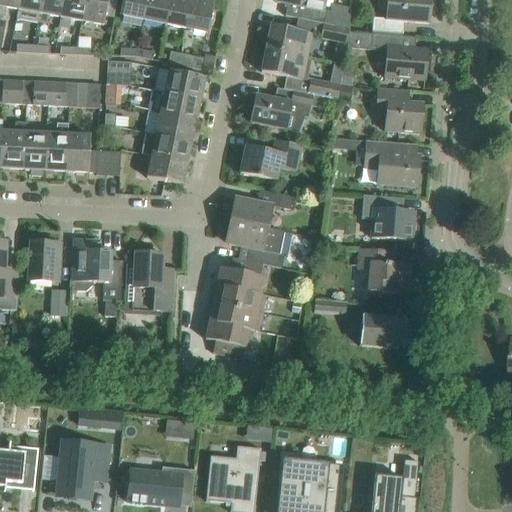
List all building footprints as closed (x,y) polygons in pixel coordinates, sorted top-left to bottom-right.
[(0,0),(0,17),(4,18),(4,14),(6,8),(17,10),(19,0),(0,0)] [(19,0),(17,10),(16,20),(37,24),(41,0),(19,0)] [(60,18),(63,0),(41,0),(37,24),(47,25),(49,16),(60,18)] [(81,22),(85,0),(63,0),(60,18),(58,28),(68,29),(70,20),(81,22)] [(107,0),(85,0),(81,22),(103,26),(106,10),(107,0)] [(143,21),(147,0),(124,0),(122,16),(143,21)] [(164,25),(169,0),(147,0),(143,21),(164,25)] [(185,29),(191,0),(169,0),(164,25),(185,29)] [(191,0),(185,29),(207,34),(214,0),(191,0)] [(334,27),(337,14),(322,11),(324,0),(275,0),(275,3),(299,8),(296,19),(303,21),(334,27)] [(387,0),(386,20),(373,19),(372,32),(402,34),(403,22),(429,24),(430,0),(387,0)] [(311,37),(346,44),(348,33),(348,30),(334,27),(303,21),(301,33),(270,26),(265,50),(306,58),(311,37)] [(346,49),(386,53),(384,79),(424,82),(426,51),(398,49),(399,37),(379,36),(371,35),(351,33),(348,33),(346,44),(347,44),(346,49)] [(16,46),(16,53),(32,54),(33,46),(16,46)] [(50,47),(33,46),(32,54),(49,55),(50,47)] [(59,56),(76,56),(76,49),(60,48),(59,56)] [(76,49),(76,56),(93,57),(93,49),(76,49)] [(136,58),(137,50),(120,49),(120,57),(136,58)] [(137,50),(136,58),(152,61),(154,53),(137,50)] [(332,63),(327,84),(310,81),(309,83),(302,81),(306,58),(265,50),(261,73),(291,79),(288,90),(284,88),(283,90),(322,98),(337,101),(340,86),(342,70),(343,65),(332,63)] [(178,66),(180,55),(170,52),(167,64),(178,66)] [(204,59),(180,55),(178,66),(201,71),(204,59)] [(130,75),(131,64),(131,63),(107,62),(106,74),(130,75)] [(168,72),(164,94),(200,101),(204,79),(185,75),(169,72),(168,72)] [(106,74),(106,86),(130,87),(130,75),(106,74)] [(1,105),(13,105),(21,106),(22,82),(2,81),(1,105)] [(34,82),(22,82),(21,106),(33,106),(34,82)] [(49,83),(45,83),(34,82),(33,106),(48,107),(49,83)] [(65,84),(49,83),(48,107),(64,108),(65,84)] [(76,84),(65,84),(64,108),(75,108),(76,84)] [(88,85),(76,84),(75,108),(87,109),(88,85)] [(87,109),(99,110),(100,86),(88,85),(87,109)] [(250,124),(285,131),(285,130),(297,132),(304,119),(308,120),(310,107),(320,110),(322,98),(283,90),(281,102),(256,97),(250,124)] [(408,93),(377,90),(375,115),(385,116),(384,133),(420,136),(422,106),(407,105),(408,93)] [(159,115),(195,122),(200,101),(153,91),(153,92),(152,91),(147,112),(159,114),(159,115)] [(104,127),(115,128),(115,116),(104,115),(104,127)] [(159,115),(155,136),(191,143),(195,122),(159,115)] [(22,171),(24,134),(25,124),(15,123),(14,133),(3,133),(1,169),(22,171)] [(56,135),(46,135),(44,172),(66,173),(67,136),(68,125),(57,124),(56,135)] [(42,177),(42,171),(44,172),(46,135),(24,134),(22,171),(31,171),(30,177),(42,177)] [(144,134),(140,155),(151,157),(187,164),(191,143),(155,136),(144,134)] [(67,136),(66,173),(88,174),(89,152),(90,137),(67,136)] [(335,140),(335,149),(346,150),(347,141),(335,140)] [(301,147),(295,146),(275,142),(273,153),(245,148),(239,175),(276,183),(279,170),(296,174),(301,147)] [(407,146),(366,143),(364,169),(378,170),(377,185),(416,189),(418,159),(406,158),(407,146)] [(89,152),(88,174),(96,174),(96,152),(89,152)] [(96,174),(96,176),(107,177),(108,153),(96,152),(96,174)] [(108,153),(107,177),(119,178),(120,158),(120,153),(108,153)] [(187,164),(151,157),(146,179),(182,186),(187,164)] [(290,211),(293,198),(273,194),(270,207),(290,211)] [(391,199),(371,197),(363,196),(361,220),(372,221),(371,239),(411,242),(414,212),(390,211),(391,199)] [(269,206),(254,203),(234,199),(230,222),(267,230),(268,229),(264,228),(269,206)] [(233,223),(228,246),(249,250),(246,262),(262,265),(281,269),(284,256),(279,255),(282,244),(284,233),(267,230),(230,222),(233,223)] [(117,303),(120,303),(121,284),(109,284),(111,253),(94,252),(94,242),(73,241),(71,282),(69,281),(69,289),(74,289),(77,292),(86,293),(92,287),(93,284),(103,285),(102,302),(105,302),(104,318),(116,318),(117,303)] [(5,269),(6,244),(0,243),(0,299),(2,299),(1,312),(15,312),(16,300),(15,300),(17,270),(5,269)] [(58,266),(59,246),(31,245),(29,281),(57,282),(58,266)] [(394,253),(375,251),(358,250),(357,271),(369,272),(367,293),(404,295),(405,285),(408,285),(409,266),(394,265),(394,253)] [(127,266),(124,316),(159,317),(159,313),(172,314),(173,290),(161,290),(162,255),(134,254),(134,266),(127,266)] [(259,277),(262,265),(246,262),(232,259),(229,271),(220,269),(214,295),(210,294),(208,304),(262,315),(265,297),(261,296),(264,278),(259,277)] [(67,292),(52,291),(50,317),(66,317),(67,292)] [(346,303),(315,301),(314,314),(345,316),(346,303)] [(258,333),(262,315),(208,304),(206,313),(211,314),(205,341),(215,342),(212,354),(242,361),(245,349),(249,350),(253,332),(258,333)] [(405,320),(361,317),(359,347),(403,351),(405,320)] [(259,355),(258,368),(275,369),(299,371),(300,358),(276,356),(259,355)] [(78,412),(78,418),(93,420),(92,427),(120,430),(122,416),(78,412)] [(182,420),(180,439),(192,440),(194,422),(182,420)] [(264,429),(263,442),(271,443),(272,429),(264,429)] [(105,481),(108,449),(62,444),(57,497),(89,500),(91,480),(105,481)] [(210,458),(205,502),(227,504),(227,501),(231,502),(230,511),(254,511),(259,462),(265,463),(266,453),(260,453),(260,450),(237,448),(235,460),(210,458)] [(0,488),(4,489),(3,492),(5,492),(5,489),(6,483),(13,484),(21,484),(22,476),(22,477),(23,465),(36,467),(38,450),(24,449),(23,454),(8,453),(0,452),(0,488)] [(282,460),(276,511),(323,511),(324,504),(337,505),(341,468),(328,467),(328,465),(282,460)] [(414,498),(418,463),(404,461),(402,479),(374,476),(370,511),(398,511),(400,497),(414,498)] [(130,471),(126,503),(131,504),(132,505),(132,504),(136,504),(135,505),(137,505),(137,504),(139,504),(138,505),(140,505),(140,504),(143,505),(143,506),(145,506),(145,505),(178,508),(178,507),(179,496),(191,498),(194,472),(162,469),(161,474),(130,471)] [(269,496),(268,511),(276,511),(277,497),(269,496)]
